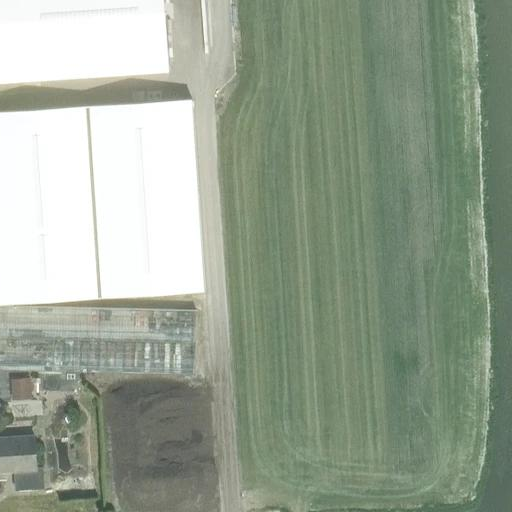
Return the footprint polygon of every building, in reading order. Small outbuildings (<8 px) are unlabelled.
[(166,0),(0,0),(0,85),(173,72),(166,0)] [(192,99),(0,111),(0,304),(204,291),(192,99)] [(0,305),(0,370),(195,375),(196,310),(0,305)] [(30,378),(11,379),(13,400),(32,398),(30,378)] [(35,436),(0,438),(0,471),(15,470),(16,490),(45,488),(43,467),(37,468),(37,464),(37,462),(35,436)]
